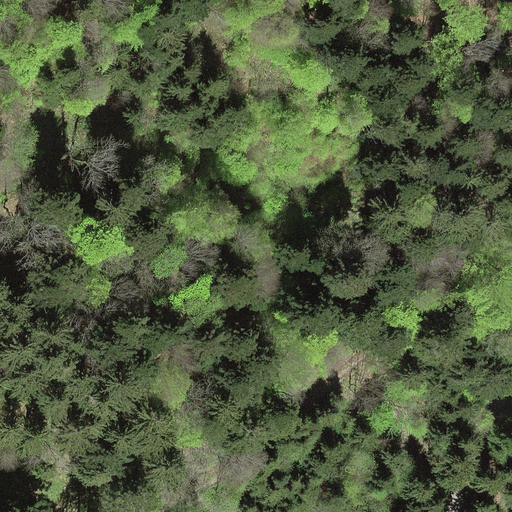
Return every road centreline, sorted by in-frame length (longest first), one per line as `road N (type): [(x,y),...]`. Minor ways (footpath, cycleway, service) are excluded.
road 1 (track): [(511,197),(374,346),(245,455),(152,511)]
road 2 (track): [(0,163),(40,0)]
road 3 (track): [(456,511),(511,377)]
